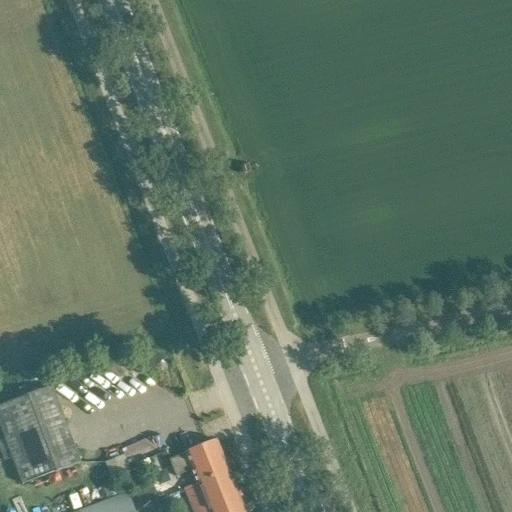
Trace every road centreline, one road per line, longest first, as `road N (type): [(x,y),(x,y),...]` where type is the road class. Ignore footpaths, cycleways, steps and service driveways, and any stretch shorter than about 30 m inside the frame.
road 1 (unclassified): [(224,392),(72,0)]
road 2 (primary): [(258,373),(113,0)]
road 3 (unclassified): [(291,358),(152,0)]
road 4 (unclassified): [(291,358),(511,307)]
road 5 (unclassified): [(351,511),(291,358)]
road 6 (primary): [(312,511),(258,373)]
road 7 (unclassified): [(271,511),(224,392)]
